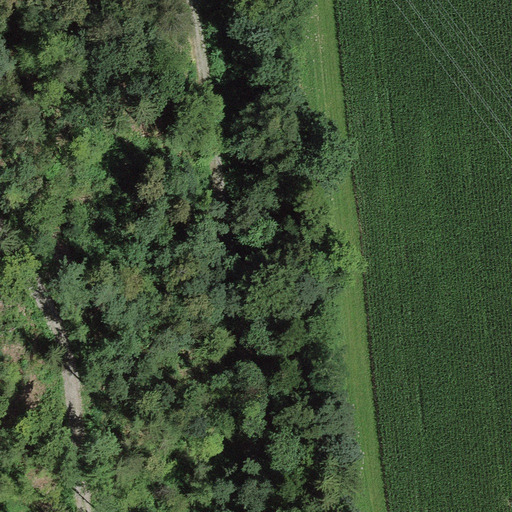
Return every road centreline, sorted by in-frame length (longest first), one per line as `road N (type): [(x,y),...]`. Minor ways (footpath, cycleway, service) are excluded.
road 1 (track): [(188,0),(204,31),(240,511)]
road 2 (track): [(88,511),(81,362),(0,187)]
